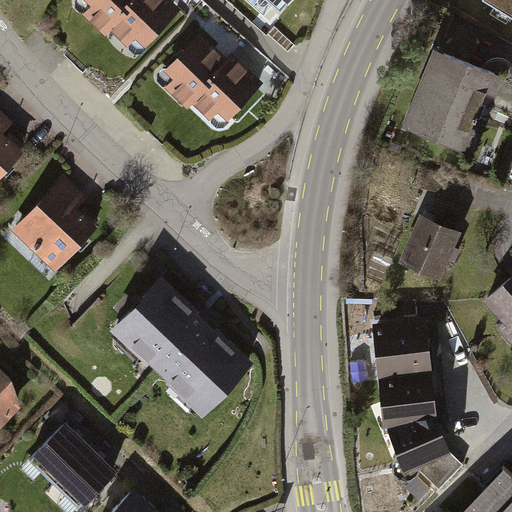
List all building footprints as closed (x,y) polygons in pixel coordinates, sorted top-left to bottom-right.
[(133,0),(92,0),(93,6),(88,12),(106,29),(111,23),(133,0)] [(166,0),(133,0),(111,23),(129,41),(134,35),(141,35),(146,40),(159,27),(156,24),(172,6),(166,0)] [(268,0),(280,10),(288,0),(268,0)] [(511,0),(489,0),(496,4),(498,0),(506,0),(511,3),(511,12),(511,14),(511,0)] [(226,62),(203,40),(186,57),(182,54),(169,67),(175,72),(175,80),(170,85),(188,102),(193,97),(226,62)] [(498,74),(444,53),(438,69),(432,66),(415,108),(421,111),(414,127),(467,149),(475,130),(469,128),(484,91),(490,93),(498,74)] [(231,56),(226,62),(193,97),(211,114),(216,108),(223,108),(229,114),(258,83),(231,56)] [(0,121),(3,119),(0,116),(0,171),(18,152),(16,151),(22,145),(10,134),(4,140),(0,135),(0,121)] [(76,194),(61,180),(17,226),(35,243),(34,245),(37,248),(39,247),(57,264),(92,228),(90,226),(96,219),(85,208),(78,215),(67,204),(76,194)] [(456,232),(421,217),(404,257),(438,272),(446,255),(453,257),(457,247),(451,244),(456,232)] [(511,276),(488,298),(511,325),(511,276)] [(204,407),(247,362),(235,350),(235,344),(230,339),(227,342),(223,339),(223,333),(218,328),(215,331),(160,280),(117,325),(204,407)] [(411,321),(378,325),(383,380),(397,373),(436,369),(433,343),(425,343),(423,322),(411,321)] [(0,420),(9,411),(8,409),(17,400),(10,394),(11,390),(9,387),(6,383),(10,378),(0,368),(0,420)] [(397,373),(383,380),(387,427),(392,428),(432,412),(431,397),(442,395),(440,369),(436,369),(397,373)] [(432,412),(392,428),(400,451),(393,459),(392,468),(395,474),(402,478),(411,478),(417,473),(420,469),(440,487),(463,463),(447,448),(432,412)] [(88,446),(64,423),(30,458),(54,481),(88,446)] [(88,446),(54,481),(79,505),(113,470),(88,446)] [(511,511),(511,471),(508,468),(465,511),(511,511)] [(155,511),(132,489),(110,511),(155,511)]
